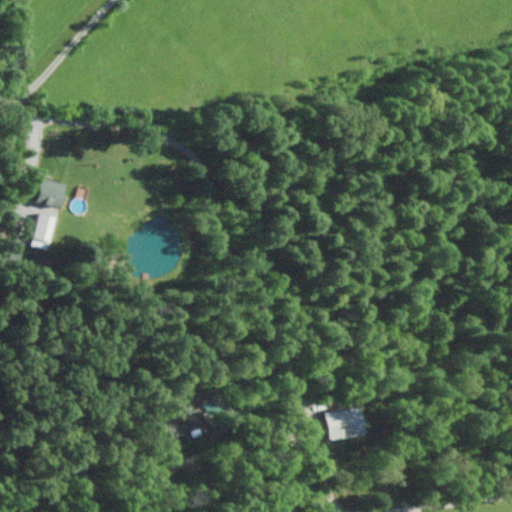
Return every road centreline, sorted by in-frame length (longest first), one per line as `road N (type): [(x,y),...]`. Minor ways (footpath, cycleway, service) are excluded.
road 1 (residential): [(344,511),(190,150),(10,106)]
road 2 (residential): [(112,0),(10,106),(0,105)]
